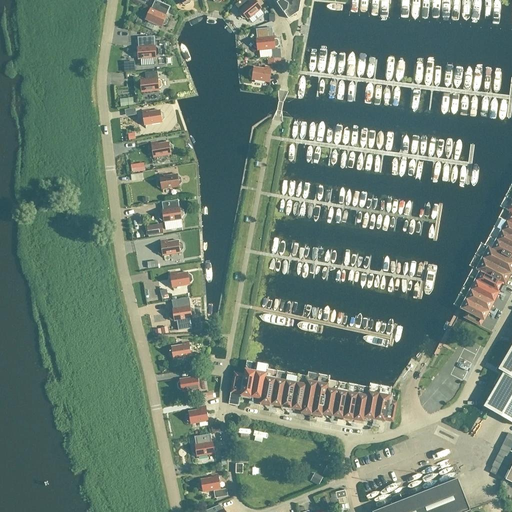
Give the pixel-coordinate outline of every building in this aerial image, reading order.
[(241,0),(235,6),(239,11),(241,13),(240,14),(240,16),(242,20),(245,20),(246,19),(248,21),(261,10),(252,0),(248,0),(247,1),(245,0),(241,0)] [(281,0),(281,1),(277,4),(285,17),(296,11),(297,0),(281,0)] [(170,8),(155,1),(152,7),(145,21),(161,28),(162,26),(163,26),(166,25),(168,21),(167,19),(165,18),(166,16),(170,8)] [(139,27),(142,7),(134,6),(131,25),(139,27)] [(268,29),(250,33),(251,38),(269,34),(268,29)] [(274,47),(276,47),(278,46),(278,41),(276,39),(274,40),(273,35),(267,35),(267,38),(256,39),(256,41),(255,42),(253,44),(254,48),(256,50),(257,50),(257,52),(271,50),(274,50),(275,50),(274,47)] [(137,45),(138,60),(140,60),(141,67),(154,66),(153,59),(156,59),(155,57),(157,57),(159,55),(158,50),(156,49),(155,49),(155,46),(154,46),(153,37),(137,38),(138,45),(137,45)] [(252,81),(269,84),(271,68),(265,67),(265,70),(254,68),(253,71),(252,70),(250,72),(249,76),(251,79),(252,79),(252,81)] [(159,81),(158,81),(157,72),(145,74),(145,77),(140,78),(141,94),(159,92),(158,89),(160,89),(161,87),(161,83),(159,81)] [(142,111),(144,127),(161,124),(161,122),(162,121),(164,119),(163,115),(161,113),(160,114),(160,111),(149,113),(148,110),(142,111)] [(135,119),(138,133),(145,131),(141,111),(124,114),(126,121),(135,119)] [(151,143),(153,159),(171,156),(170,154),(171,153),(173,151),(172,147),(170,145),(169,145),(168,143),(157,145),(157,142),(151,143)] [(161,189),(162,191),(179,188),(178,186),(180,185),(181,183),(181,179),(178,177),(177,178),(177,175),(166,177),(165,174),(159,175),(160,181),(158,182),(156,184),(157,188),(159,189),(161,189)] [(511,214),(511,200),(505,197),(499,208),(503,210),(503,209),(511,214)] [(161,204),(162,208),(163,214),(160,214),(159,216),(159,220),(161,222),(164,222),(164,223),(181,221),(181,219),(182,218),(184,216),(183,212),(181,210),(180,210),(179,208),(178,208),(178,202),(161,204)] [(511,225),(511,214),(503,209),(503,210),(498,219),(511,225)] [(494,228),(511,237),(511,225),(498,219),(494,228)] [(489,237),(511,249),(511,237),(494,228),(489,237)] [(163,229),(145,229),(145,239),(163,239),(163,229)] [(511,249),(489,237),(484,246),(511,261),(511,249)] [(160,242),(163,257),(180,254),(179,252),(181,252),(182,250),(182,245),(180,244),(178,244),(178,242),(167,244),(166,241),(160,242)] [(511,261),(484,246),(481,244),(475,256),(511,275),(511,272),(511,261)] [(503,285),(505,286),(511,275),(475,256),(469,267),(472,269),(503,285)] [(157,262),(147,263),(148,270),(158,268),(157,262)] [(499,294),(503,285),(472,269),(468,278),(499,294)] [(170,274),(172,289),(189,286),(189,284),(190,284),(192,281),(191,277),(189,276),(187,276),(187,274),(176,275),(176,273),(170,274)] [(499,294),(468,278),(463,287),(494,303),(499,294)] [(494,303),(463,287),(458,297),(489,313),(494,303)] [(463,319),(480,327),(483,322),(484,322),(489,313),(458,297),(453,306),(466,313),(463,319)] [(172,307),(174,322),(191,319),(191,317),(192,317),(194,315),(193,311),(191,309),(190,309),(189,307),(178,309),(178,306),(172,307)] [(174,361),(191,358),(188,342),(182,343),(182,346),(171,348),(172,350),(170,351),(169,353),(170,357),(172,359),(173,358),(174,361)] [(484,408),(511,424),(511,346),(498,371),(503,374),(484,408)] [(234,374),(230,394),(240,396),(240,397),(251,399),(257,364),(246,362),(244,375),(234,374)] [(251,399),(261,400),(267,370),(268,366),(257,364),(251,399)] [(261,400),(260,404),(271,406),(277,372),(267,370),(261,400)] [(277,372),(271,406),(281,408),(287,374),(277,372)] [(287,374),(281,408),(291,410),(298,376),(287,374)] [(301,412),(301,414),(311,416),(319,376),(308,374),(307,378),(308,378),(301,412)] [(182,393),(199,390),(196,375),(190,376),(190,379),(179,381),(180,383),(178,383),(177,385),(178,390),(180,391),(181,391),(182,393)] [(291,410),(301,412),(308,378),(307,378),(298,376),(291,410)] [(319,376),(311,416),(322,418),(323,416),(322,416),(322,414),(328,381),(329,381),(330,378),(319,376)] [(322,416),(323,416),(332,418),(339,383),(329,381),(328,381),(322,414),(322,416)] [(453,394),(456,391),(446,382),(443,386),(453,394)] [(339,383),(332,418),(343,419),(349,385),(339,383)] [(349,385),(343,419),(353,421),(359,387),(349,385)] [(364,419),(374,421),(380,387),(370,385),(369,389),(364,419)] [(364,419),(369,389),(359,387),(353,421),(364,423),(364,419)] [(393,424),(397,403),(389,402),(391,389),(380,387),(374,421),(385,423),(385,422),(393,424)] [(198,397),(199,405),(213,402),(211,395),(198,397)] [(191,425),(208,423),(205,407),(199,408),(199,411),(188,413),(189,415),(187,415),(186,417),(187,422),(189,423),(190,423),(191,425)] [(511,436),(508,434),(500,451),(492,467),(492,468),(490,473),(502,479),(505,474),(504,474),(511,457),(511,436)] [(197,458),(214,455),(211,440),(205,441),(206,444),(195,446),(195,448),(194,448),(192,450),(193,455),(195,456),(196,456),(197,458)] [(327,467),(323,475),(331,479),(335,471),(327,467)] [(311,482),(319,487),(323,479),(315,474),(311,482)] [(202,491),(203,493),(220,490),(217,475),(211,476),(212,479),(201,481),(201,483),(200,483),(198,486),(199,490),(201,491),(202,491)] [(468,511),(470,511),(458,480),(375,511),(468,511)] [(335,494),(337,500),(346,498),(345,492),(335,494)]
